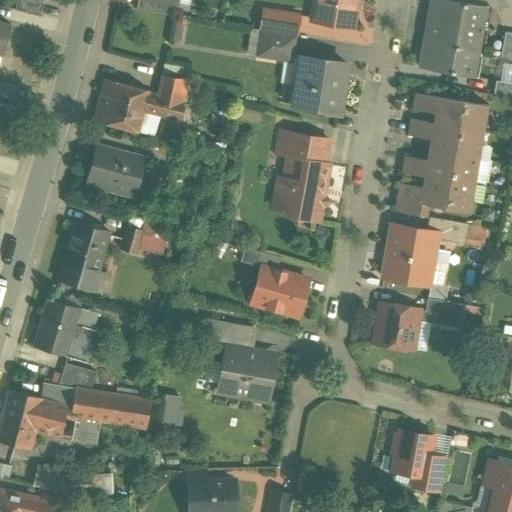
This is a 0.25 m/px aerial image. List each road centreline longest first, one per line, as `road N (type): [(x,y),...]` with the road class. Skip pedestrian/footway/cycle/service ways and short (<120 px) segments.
road 1 (residential): [(398,0),(338,344)]
road 2 (tertiary): [(89,0),(0,328)]
road 3 (residential): [(338,344),(353,384),(511,420)]
road 4 (residential): [(267,485),(293,464),(313,374),(338,344)]
